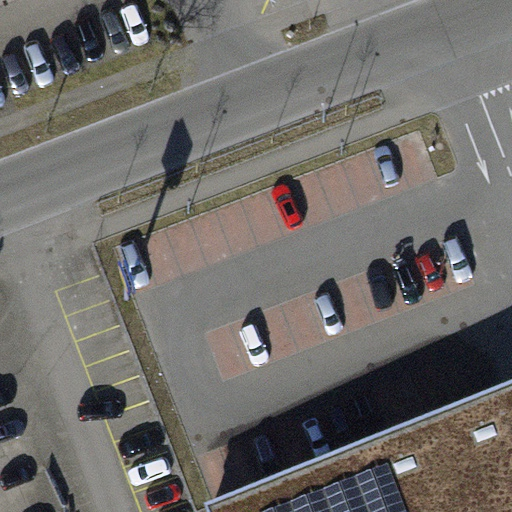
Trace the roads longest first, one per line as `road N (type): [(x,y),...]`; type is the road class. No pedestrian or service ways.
road 1 (unknown): [(511,342),(297,425),(232,418),(191,362),(182,314),(214,286),(511,172)]
road 2 (unclassified): [(0,196),(511,4)]
